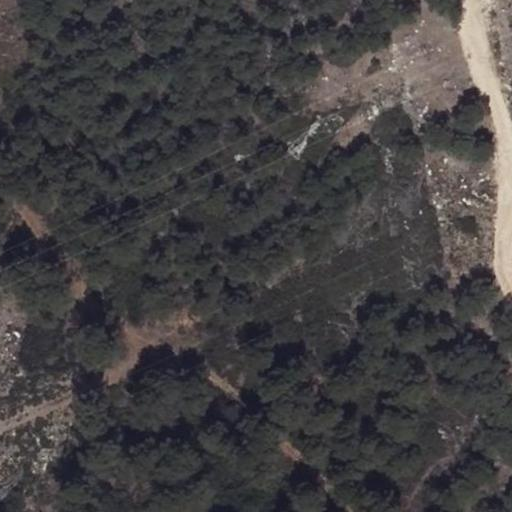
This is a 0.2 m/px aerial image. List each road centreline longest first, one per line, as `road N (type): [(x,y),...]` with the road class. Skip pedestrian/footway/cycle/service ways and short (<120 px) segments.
road 1 (track): [(362,511),(157,341),(85,369),(0,436)]
road 2 (track): [(511,289),(503,233),(510,174),(463,0)]
